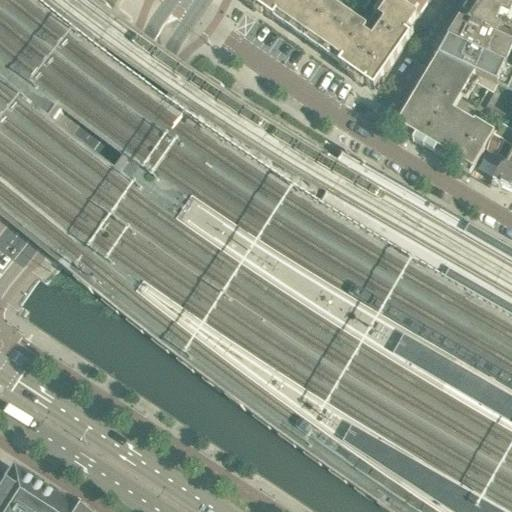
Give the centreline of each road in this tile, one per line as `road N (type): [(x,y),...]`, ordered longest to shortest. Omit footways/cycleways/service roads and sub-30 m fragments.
road 1 (secondary): [(218,511),(0,372)]
road 2 (residential): [(370,135),(192,15)]
road 3 (tertiary): [(0,264),(118,92)]
road 4 (secondary): [(0,409),(158,511)]
road 5 (residential): [(511,219),(370,135)]
road 6 (unclassified): [(370,135),(452,0)]
